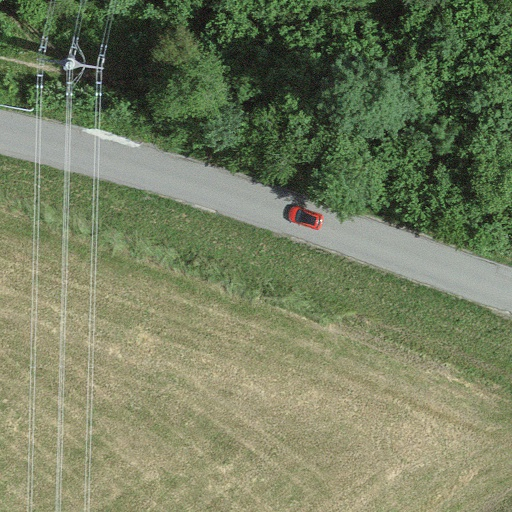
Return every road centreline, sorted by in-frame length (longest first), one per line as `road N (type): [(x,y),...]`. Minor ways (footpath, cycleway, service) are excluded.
road 1 (unknown): [(0,224),(273,306),(511,407)]
road 2 (unclassified): [(511,292),(111,157),(0,131)]
